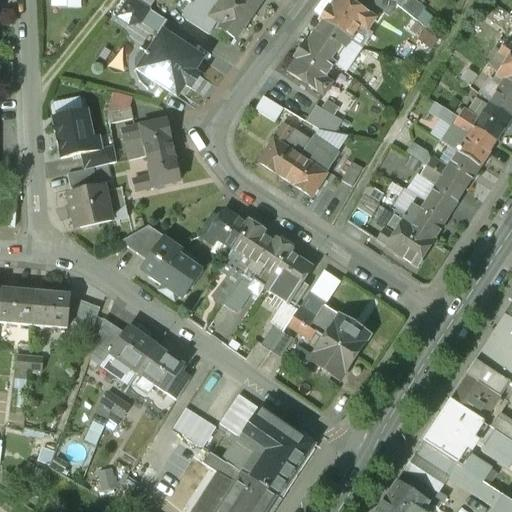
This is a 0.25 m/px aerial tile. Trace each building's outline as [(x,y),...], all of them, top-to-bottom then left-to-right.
[(133,0),(128,0),(117,18),(128,26),(140,23),(148,10),(133,0)] [(156,0),(133,0),(148,10),(149,11),(156,0)] [(192,0),(181,18),(208,36),(217,22),(222,25),(219,30),(235,40),(248,21),(220,3),(215,0),(192,0)] [(221,0),(220,3),(248,21),(261,1),(258,0),(221,0)] [(343,0),(338,0),(332,11),(329,9),(319,23),(322,25),(323,24),(349,41),(359,26),(366,31),(373,20),(343,0)] [(407,0),(388,0),(400,9),(407,0)] [(195,41),(165,21),(157,33),(161,36),(162,34),(188,51),(195,41)] [(307,47),(306,48),(332,66),(344,49),(351,53),(356,45),(349,41),(323,24),(322,25),(307,47)] [(188,51),(162,34),(161,36),(148,56),(139,50),(136,56),(134,65),(135,75),(140,84),(147,91),(153,82),(176,97),(184,85),(190,89),(198,76),(192,73),(201,60),(188,51)] [(332,66),(306,48),(307,47),(304,45),(295,59),(298,61),(289,74),(322,96),(330,84),(323,80),(332,66)] [(511,53),(511,50),(504,45),(498,55),(507,61),(511,53)] [(511,53),(507,61),(497,76),(497,77),(504,82),(511,86),(511,53)] [(504,82),(497,77),(497,76),(493,82),(501,87),(504,82)] [(511,86),(504,82),(501,87),(489,106),(510,119),(511,116),(511,86)] [(356,101),(348,95),(341,105),(350,111),(356,101)] [(59,103),(62,115),(88,108),(85,96),(59,103)] [(281,121),(289,107),(270,96),(262,109),(281,121)] [(510,119),(489,106),(478,122),(473,130),(494,144),(510,119)] [(130,109),(107,114),(109,125),(133,120),(130,109)] [(457,120),(443,110),(438,119),(452,128),(457,120)] [(342,124),(320,111),(311,127),(319,132),(336,136),(342,124)] [(86,112),(52,119),(60,160),(80,156),(101,152),(98,138),(92,139),(86,112)] [(478,122),(462,112),(457,120),(473,130),(478,122)] [(473,130),(457,120),(452,128),(442,144),(458,154),(479,168),(494,144),(473,130)] [(165,122),(121,132),(128,162),(146,158),(171,152),(165,122)] [(283,128),(259,164),(284,181),(298,160),(281,148),(291,133),(283,128)] [(313,140),(298,159),(298,160),(284,181),(310,197),(337,156),(313,140)] [(372,166),(388,173),(397,154),(382,146),(372,166)] [(101,152),(80,156),(84,172),(92,170),(107,166),(116,164),(113,149),(101,152)] [(171,152),(146,158),(152,181),(133,185),(135,194),(179,184),(171,152)] [(447,171),(442,179),(463,192),(479,168),(458,154),(447,171)] [(447,171),(431,161),(426,169),(442,179),(447,171)] [(361,170),(351,164),(341,182),(351,188),(361,170)] [(107,166),(92,170),(95,184),(96,186),(111,182),(107,166)] [(442,179),(426,169),(421,177),(437,187),(442,179)] [(84,172),(67,176),(70,189),(95,184),(92,170),(84,172)] [(463,192),(442,179),(437,187),(426,203),(448,216),(463,192)] [(403,191),(386,182),(380,193),(397,202),(403,191)] [(103,187),(68,195),(76,230),(111,222),(103,187)] [(18,190),(0,188),(0,227),(14,228),(18,190)] [(420,213),(413,208),(407,217),(403,223),(404,223),(433,242),(442,228),(440,228),(448,216),(426,203),(420,213)] [(407,217),(398,211),(394,217),(403,223),(407,217)] [(246,227),(223,212),(214,225),(208,222),(198,237),(211,246),(216,239),(232,250),(247,227),(246,227)] [(263,232),(248,223),(246,227),(247,227),(232,250),(223,263),(234,270),(235,271),(244,257),(252,263),(267,240),(260,236),(263,232)] [(404,223),(394,239),(384,233),(378,243),(416,268),(433,242),(404,223)] [(148,228),(120,243),(147,262),(163,239),(148,228)] [(202,273),(178,256),(181,251),(163,239),(147,262),(142,268),(152,275),(148,280),(176,299),(179,300),(182,299),(184,298),(186,296),(187,293),(187,290),(189,292),(202,273)] [(273,245),(267,240),(252,263),(260,268),(272,276),(287,254),(288,254),(290,251),(276,241),(273,245)] [(288,254),(287,254),(272,276),(263,289),(287,305),(288,303),(294,306),(307,286),(301,283),(310,269),(288,254)] [(235,271),(234,272),(242,277),(252,263),(244,257),(235,271)] [(242,277),(239,283),(246,288),(249,282),(250,283),(260,268),(252,263),(242,277)] [(233,290),(223,283),(219,289),(229,296),(233,290)] [(36,295),(2,291),(0,310),(0,325),(32,328),(36,295)] [(70,298),(36,295),(32,328),(66,331),(70,298)] [(320,326),(297,311),(292,319),(315,334),(320,326)] [(368,337),(338,317),(323,339),(353,359),(368,337)] [(511,321),(506,317),(491,341),(476,364),(509,387),(511,388),(511,321)] [(315,334),(292,319),(287,326),(309,341),(315,334)] [(273,325),(260,346),(270,352),(282,334),(283,332),(273,325)] [(157,349),(129,330),(110,357),(138,377),(157,349)] [(282,334),(270,352),(280,359),(292,340),(282,334)] [(353,359),(323,339),(309,361),(339,381),(353,359)] [(185,369),(157,349),(138,377),(166,396),(185,369)] [(30,360),(17,359),(16,372),(29,373),(30,360)] [(43,361),(30,360),(29,373),(42,375),(43,361)] [(509,387),(476,364),(464,382),(450,403),(484,425),(493,412),(496,414),(502,404),(499,402),(509,387)] [(119,403),(109,395),(101,406),(112,414),(119,403)] [(239,397),(219,426),(238,439),(258,410),(239,397)] [(130,410),(119,403),(112,414),(123,421),(130,410)] [(436,425),(414,459),(494,511),(503,498),(483,485),(492,471),(471,457),(478,446),(483,450),(486,458),(508,471),(511,464),(511,444),(483,426),(484,425),(450,403),(436,425)] [(216,430),(186,410),(173,430),(203,449),(216,430)] [(310,447),(259,410),(237,444),(253,456),(241,476),(276,498),(310,447)] [(237,444),(224,464),(241,476),(253,456),(237,444)] [(447,500),(405,472),(397,484),(433,508),(439,511),(447,500)] [(241,476),(216,511),(267,511),(276,498),(241,476)] [(385,503),(378,511),(430,511),(433,508),(397,484),(385,503)] [(511,511),(511,503),(503,498),(494,511),(493,511),(511,511)]
